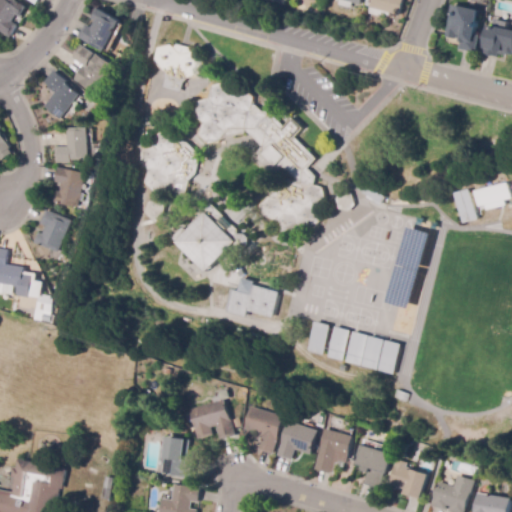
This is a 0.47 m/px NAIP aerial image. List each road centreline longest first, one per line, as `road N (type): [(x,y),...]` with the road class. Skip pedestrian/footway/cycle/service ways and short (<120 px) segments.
road 1 (residential): [(153,0),(404,66)]
road 2 (residential): [(228,511),(234,475),(352,511)]
road 3 (residential): [(0,84),(25,123),(30,154),(21,187),(0,205)]
